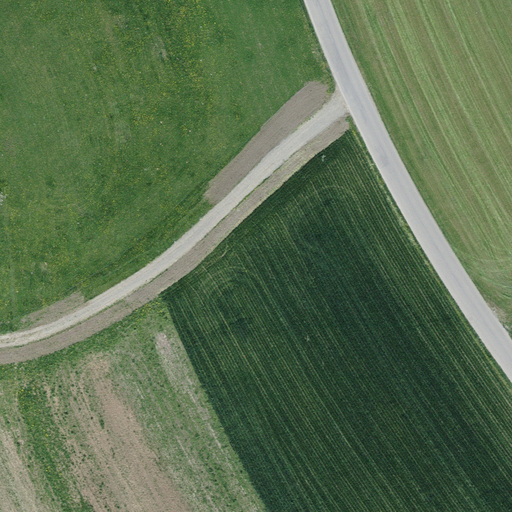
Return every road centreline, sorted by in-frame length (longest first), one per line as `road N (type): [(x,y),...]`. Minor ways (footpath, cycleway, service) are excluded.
road 1 (track): [(355,96),(171,256),(103,302),(29,338),(0,341)]
road 2 (tertiary): [(511,363),(408,204),(316,0)]
